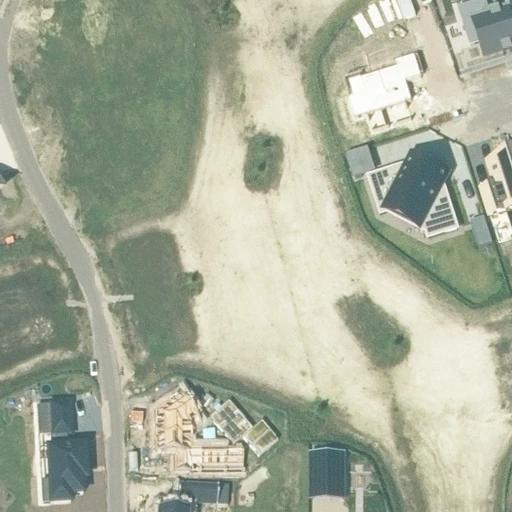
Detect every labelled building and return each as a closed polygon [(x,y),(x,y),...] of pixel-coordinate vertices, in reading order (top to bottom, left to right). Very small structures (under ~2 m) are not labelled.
[(489,11),(462,20),(470,46),(479,43),(483,58),(502,52),(503,55),(504,55),(503,52),(511,50),(511,53),(511,52),(511,50),(511,49),(511,19),(511,16),(511,15),(511,0),(504,0),(506,6),(499,8),(498,7),(497,7),(497,9),(490,11),(490,10),(489,10),(489,11)] [(365,94),(347,100),(354,121),(366,117),(372,135),(412,122),(407,105),(413,103),(408,85),(422,80),(421,76),(425,75),(418,54),(393,62),(395,67),(360,78),(365,94)] [(497,186),(482,191),(489,215),(505,210),(511,208),(511,155),(489,163),(497,186)] [(411,165),(369,178),(381,214),(396,209),(417,203),(424,224),(429,238),(446,232),(446,233),(456,229),(440,180),(446,178),(448,174),(412,156),(410,160),(411,165)] [(484,217),(470,222),(479,248),(492,244),(484,217)] [(181,396),(154,414),(154,438),(154,450),(155,454),(174,453),(174,473),(200,473),(200,468),(223,468),(223,473),(226,473),(225,468),(242,468),(242,473),(244,473),(244,471),(243,471),(243,455),(243,450),(227,450),(227,449),(191,449),(191,432),(201,425),(181,396)] [(48,483),(41,483),(42,504),(50,504),(50,505),(50,506),(70,505),(69,497),(82,496),(81,481),(86,481),(84,448),(67,449),(66,436),(71,436),(69,404),(50,405),(50,407),(51,437),(52,437),(53,450),(47,450),(48,483)] [(311,456),(311,482),(343,482),(343,455),(311,456)] [(189,511),(189,506),(215,507),(215,508),(216,508),(217,488),(217,487),(216,487),(179,485),(178,485),(176,506),(178,506),(178,505),(180,506),(179,511),(157,510),(157,511),(189,511)]
